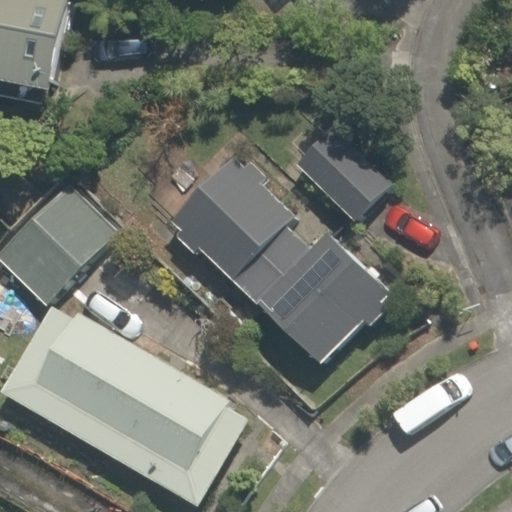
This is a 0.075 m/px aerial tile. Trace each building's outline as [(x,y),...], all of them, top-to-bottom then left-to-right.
[(90,6),(59,0),(0,0),(0,96),(68,111),(90,6)] [(216,0),(233,19),(255,0),(216,0)] [(335,132),(299,173),(369,235),(405,194),(335,132)] [(224,173),(174,231),(336,371),(400,296),(343,247),(329,263),(224,173)] [(48,305),(124,233),(78,185),(3,258),(48,305)] [(216,511),(266,423),(56,305),(2,401),(201,511),(216,511)]
